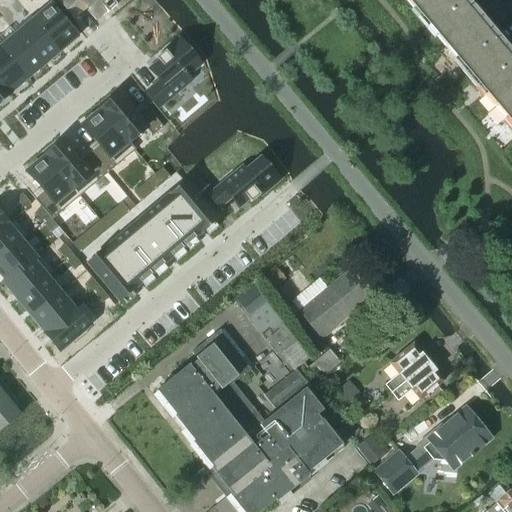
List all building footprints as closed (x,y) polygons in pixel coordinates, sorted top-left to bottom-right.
[(64,0),(62,2),(73,16),(85,5),(95,17),(104,10),(107,14),(123,0),(64,0)] [(407,0),(431,27),(447,47),(448,48),(472,76),(473,77),(497,106),(498,106),(511,123),(511,61),(503,51),(507,47),(498,37),(494,41),(478,21),(482,18),(481,18),(473,8),(471,5),(467,9),(459,0),(407,0)] [(33,21),(58,52),(76,38),(50,7),(33,21)] [(30,17),(12,32),(15,36),(16,35),(42,66),(58,52),(33,21),(30,17)] [(0,48),(0,49),(25,80),(42,66),(16,35),(15,36),(0,48)] [(160,82),(148,92),(159,106),(172,96),(189,81),(185,77),(198,65),(178,41),(156,59),(159,63),(150,70),(160,82)] [(0,48),(0,83),(9,94),(25,80),(0,49),(0,48)] [(0,100),(9,94),(0,83),(0,100)] [(119,95),(101,111),(128,143),(128,142),(145,128),(152,136),(162,128),(145,107),(136,115),(119,95)] [(101,111),(82,126),(99,146),(90,154),(107,174),(135,151),(128,142),(128,143),(101,111)] [(64,141),(45,157),(79,197),(107,174),(90,154),(80,162),(76,157),(64,141)] [(45,157),(27,172),(40,187),(44,192),(35,200),(52,220),(79,197),(45,157)] [(221,186),(209,196),(218,207),(230,197),(239,207),(247,200),(250,203),(277,181),(260,160),(245,173),(242,169),(221,186)] [(162,169),(155,175),(162,184),(169,178),(162,169)] [(155,175),(147,181),(155,190),(162,184),(155,175)] [(147,181),(140,187),(148,196),(155,190),(147,181)] [(184,183),(88,263),(119,301),(215,221),(184,183)] [(140,187),(133,193),(141,202),(148,196),(140,187)] [(24,210),(30,205),(21,194),(15,200),(24,210)] [(121,203),(72,244),(79,253),(129,212),(121,203)] [(41,208),(34,213),(43,223),(49,218),(41,208)] [(0,230),(10,222),(0,209),(0,230)] [(10,222),(0,230),(0,258),(24,239),(28,236),(14,218),(10,222)] [(51,233),(58,228),(49,218),(43,223),(51,233)] [(24,239),(0,258),(0,273),(6,281),(7,281),(38,255),(24,239)] [(66,261),(72,255),(64,245),(57,250),(66,261)] [(6,281),(3,283),(18,300),(49,274),(50,275),(54,272),(39,254),(38,255),(7,281),(6,281)] [(74,271),(80,265),(72,255),(66,261),(74,271)] [(351,269),(298,313),(321,340),(373,296),(351,269)] [(49,274),(18,300),(32,317),(60,294),(64,291),(50,275),(49,274)] [(100,288),(91,278),(85,284),(93,294),(100,288)] [(102,304),(108,299),(100,288),(93,294),(102,304)] [(60,294),(32,317),(46,334),(74,310),(60,294)] [(74,310),(46,334),(60,351),(72,341),(74,343),(87,333),(85,330),(88,328),(74,310)] [(278,415),(267,424),(266,422),(265,423),(267,425),(266,425),(233,384),(251,369),(250,368),(249,369),(220,332),(220,331),(220,330),(191,353),(192,354),(193,353),(198,360),(190,367),(189,365),(155,392),(156,393),(157,393),(175,416),(174,417),(194,442),(192,443),(212,468),(211,469),(231,494),(229,495),(242,511),(260,511),(275,501),(276,503),(308,477),(308,478),(310,477),(309,477),(344,449),(319,417),(327,410),(295,370),(294,371),(295,371),(264,395),(263,396),(278,415)] [(386,386),(392,393),(428,363),(413,344),(389,364),(399,375),(386,386)] [(428,363),(392,393),(397,400),(410,389),(420,401),(443,381),(428,363)] [(0,396),(8,390),(0,381),(0,380),(0,396)] [(8,390),(0,396),(0,430),(20,415),(11,404),(16,400),(8,390)] [(398,453),(375,472),(392,494),(416,474),(416,469),(434,455),(439,455),(451,469),(452,471),(454,469),(457,467),(470,456),(471,457),(474,455),(473,453),(489,440),(478,427),(480,426),(465,408),(420,445),(420,451),(406,462),(398,453)] [(486,511),(511,511),(511,489),(486,511)]
